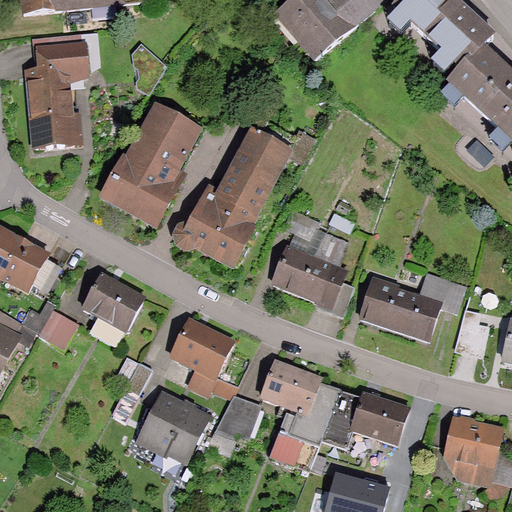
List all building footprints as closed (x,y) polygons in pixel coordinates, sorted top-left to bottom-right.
[(15,0),(16,14),(46,13),(45,3),(52,3),(52,7),(121,4),(121,0),(15,0)] [(283,0),(273,9),(316,56),(376,2),(374,0),(283,0)] [(488,33),(453,0),(396,0),(393,4),(458,65),(478,44),(488,33)] [(81,29),(36,32),(38,64),(26,65),(31,143),(80,140),(78,109),(69,110),(67,74),(83,73),(81,29)] [(511,75),(478,44),(458,65),(446,78),(511,140),(511,75)] [(204,124),(157,98),(123,160),(120,159),(102,193),(155,222),(182,174),(178,171),(204,124)] [(292,134),(267,118),(258,131),(301,158),(315,136),(298,126),(292,134)] [(287,153),(249,133),(217,191),(207,185),(187,221),(180,223),(175,229),(173,234),(176,240),(180,243),(185,244),(190,244),(194,244),(233,265),(258,229),(248,222),(287,153)] [(357,215),(335,204),(326,222),(337,227),(348,233),(357,215)] [(320,220),(289,207),(280,230),(293,236),(288,247),(285,246),(271,280),(344,311),(355,284),(342,278),(346,269),(335,264),(345,239),(323,230),(317,227),(320,220)] [(46,251),(0,225),(0,275),(26,290),(31,281),(44,288),(58,262),(44,255),(46,251)] [(463,282),(425,268),(416,292),(371,276),(357,313),(428,339),(440,305),(453,310),(463,282)] [(142,294),(99,271),(81,305),(95,313),(87,328),(116,343),(142,294)] [(76,320),(40,299),(34,309),(27,305),(19,318),(12,331),(15,333),(30,342),(37,331),(61,345),(76,320)] [(478,308),(462,305),(453,347),(481,353),(488,324),(475,321),(478,308)] [(12,331),(19,318),(0,307),(0,359),(15,333),(12,331)] [(231,340),(184,317),(168,351),(195,364),(186,383),(206,392),(210,384),(228,392),(228,391),(234,380),(216,372),(231,340)] [(511,317),(508,317),(499,359),(511,361),(511,317)] [(151,364),(123,350),(112,374),(124,380),(122,385),(137,392),(151,364)] [(338,387),(319,381),(321,375),(271,357),(257,394),(288,406),(269,454),(294,464),(296,458),(309,463),(319,437),(338,387)] [(338,387),(319,437),(344,446),(352,426),(396,442),(410,404),(362,385),(358,395),(338,387)] [(205,413),(162,391),(140,434),(183,456),(205,413)] [(258,405),(228,391),(228,392),(204,442),(225,452),(235,430),(244,434),(258,405)] [(500,428),(453,420),(443,456),(457,476),(479,480),(477,485),(485,491),(501,492),(511,482),(511,477),(511,448),(497,445),(500,428)] [(385,511),(390,493),(337,479),(328,511),(385,511)]
